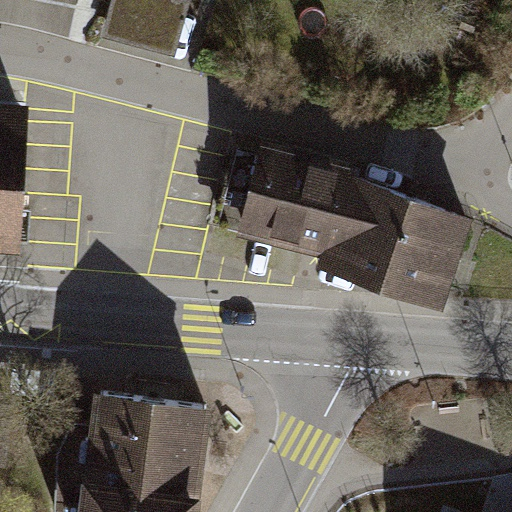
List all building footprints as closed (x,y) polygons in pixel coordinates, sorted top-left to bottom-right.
[(0,105),(0,248),(6,248),(9,105),(0,105)] [(367,223),(354,179),(256,143),(233,232),(316,257),(367,223)] [(316,257),(435,304),(466,224),(354,179),(367,223),(316,257)] [(204,511),(225,411),(109,387),(83,511),(204,511)] [(23,400),(0,397),(0,470),(15,472),(23,400)] [(511,511),(511,495),(491,489),(483,511),(511,511)]
